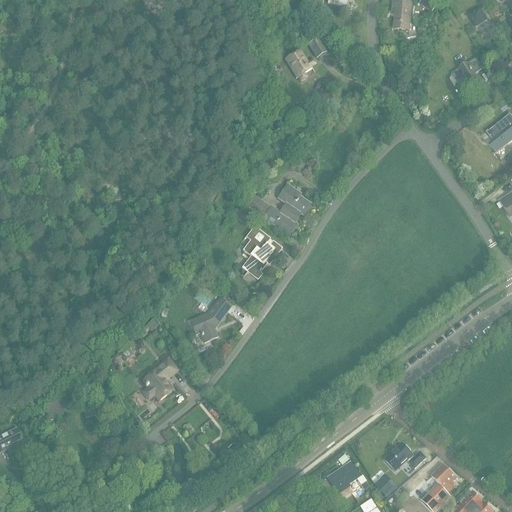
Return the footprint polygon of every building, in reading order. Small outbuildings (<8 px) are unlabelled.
[(348,10),(350,10),(352,0),(327,0),(326,5),(340,8),(340,6),(348,8),(348,10)] [(394,29),(408,31),(410,3),(393,2),(391,13),(395,13),(394,29)] [(467,16),(474,27),(486,20),(478,9),(467,16)] [(307,46),(315,58),(324,53),(318,43),(322,40),(320,38),(307,46)] [(311,60),(306,63),(299,51),(284,60),(295,79),(296,78),(299,82),(305,78),(303,74),(310,70),(309,67),(313,64),(311,60)] [(476,59),(454,74),(459,82),(457,83),(462,92),(476,84),(471,76),(482,69),(476,59)] [(495,155),(511,140),(511,127),(511,126),(511,125),(511,118),(509,115),(488,132),(487,131),(485,133),(492,141),(487,145),(495,155)] [(298,213),(302,216),(309,205),(297,197),(299,195),(286,186),(279,197),(287,202),(279,213),(271,207),(270,208),(253,196),(245,207),(288,236),(295,225),(291,223),(298,213)] [(511,193),(499,202),(505,211),(506,210),(509,213),(511,211),(511,193)] [(272,242),(268,247),(265,245),(270,239),(254,227),(245,239),(249,242),(242,252),(249,258),(241,269),(246,274),(248,271),(257,278),(266,266),(263,263),(266,259),(271,263),(281,250),(272,242)] [(208,284),(203,290),(207,293),(212,287),(208,284)] [(203,344),(216,338),(212,329),(216,327),(229,309),(218,300),(207,315),(189,324),(195,336),(199,335),(203,344)] [(128,351),(121,356),(125,362),(132,357),(128,351)] [(166,396),(167,396),(168,395),(169,395),(169,394),(170,394),(170,393),(170,392),(171,391),(164,382),(176,372),(167,360),(148,375),(149,377),(142,382),(148,389),(142,394),(147,400),(153,396),(158,402),(165,396),(166,396)] [(58,403),(45,410),(51,421),(64,415),(58,403)] [(20,443),(21,442),(15,431),(0,438),(0,452),(5,450),(8,455),(22,448),(20,443)] [(419,453),(414,459),(412,457),(412,456),(402,445),(384,461),(394,473),(406,462),(414,470),(425,459),(419,453)] [(437,485),(420,501),(430,511),(433,511),(438,508),(450,497),(447,494),(452,489),(455,485),(453,483),(457,479),(443,465),(430,478),(437,485)] [(339,495),(342,500),(352,493),(347,486),(355,481),(349,472),(343,477),(344,478),(332,487),(338,495),(339,495)] [(385,477),(374,485),(382,495),(393,486),(385,477)] [(461,505),(454,511),(475,511),(483,504),(483,503),(473,493),(465,501),(464,501),(463,502),(464,502),(462,505),(461,504),(460,505),(461,505)]
